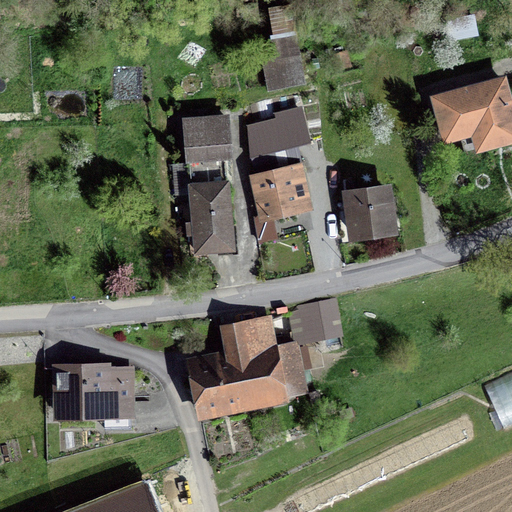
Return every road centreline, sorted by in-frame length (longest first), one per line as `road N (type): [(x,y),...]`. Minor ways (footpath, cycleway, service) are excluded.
road 1 (residential): [(47,321),(202,311),(414,269),(511,226)]
road 2 (residential): [(214,511),(165,378),(47,321)]
